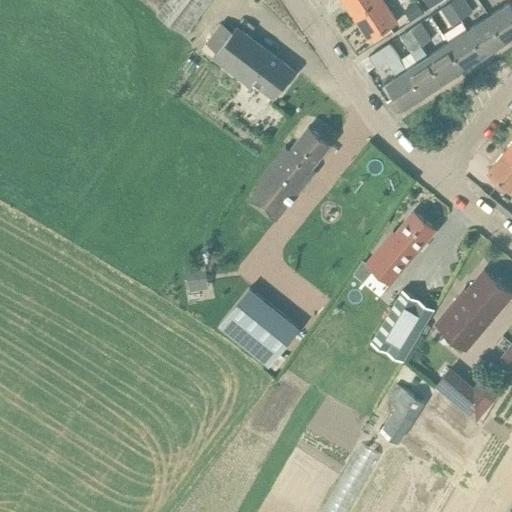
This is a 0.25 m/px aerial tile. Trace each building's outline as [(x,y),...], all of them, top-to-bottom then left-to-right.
[(164,0),(165,0),(156,12),(185,34),(211,0),(164,0)] [(342,0),(353,16),(377,0),(342,0)] [(383,0),(377,0),(353,16),(369,40),(397,21),(383,0)] [(416,0),(415,0),(403,8),(411,20),(424,11),(416,0)] [(424,0),(430,8),(441,0),(424,0)] [(452,0),(451,1),(462,18),(473,11),(465,0),(452,0)] [(462,18),(451,1),(440,8),(451,25),(462,18)] [(489,15),(505,40),(511,35),(511,5),(510,1),(489,15)] [(489,15),(468,28),(485,54),(505,40),(489,15)] [(421,44),(432,38),(421,20),(410,27),(421,44)] [(205,41),(217,51),(213,56),(251,86),(255,82),(274,97),(296,69),(238,24),(233,30),(221,21),(205,41)] [(421,44),(410,27),(400,34),(411,51),(418,61),(407,68),(424,93),(444,80),(428,55),(421,44)] [(468,28),(448,42),(464,67),(485,54),(468,28)] [(390,96),(394,93),(403,107),(424,93),(407,68),(389,41),(369,54),(377,67),(386,61),(396,76),(382,84),(390,96)] [(428,55),(444,80),(464,67),(448,42),(428,55)] [(317,169),(312,165),(331,142),(309,124),(290,148),(285,144),(256,180),(260,184),(249,198),(272,217),(273,216),(277,220),(317,169)] [(511,188),(511,155),(505,149),(488,169),(511,189),(511,188)] [(391,281),(418,249),(436,227),(414,209),(396,231),(393,229),(366,260),(391,281)] [(191,302),(212,297),(203,263),(182,269),(191,302)] [(466,348),(496,313),(511,293),(511,289),(485,267),(467,288),(465,287),(435,322),(466,348)] [(248,285),(218,323),(269,364),(287,342),(299,327),(248,285)] [(403,359),(434,307),(403,288),(372,340),(403,359)] [(511,365),(511,346),(501,360),(510,368),(511,365)] [(500,391),(478,370),(462,387),(445,370),(435,381),(474,418),(500,391)] [(398,403),(380,429),(398,442),(425,401),(397,382),(387,396),(398,403)]
